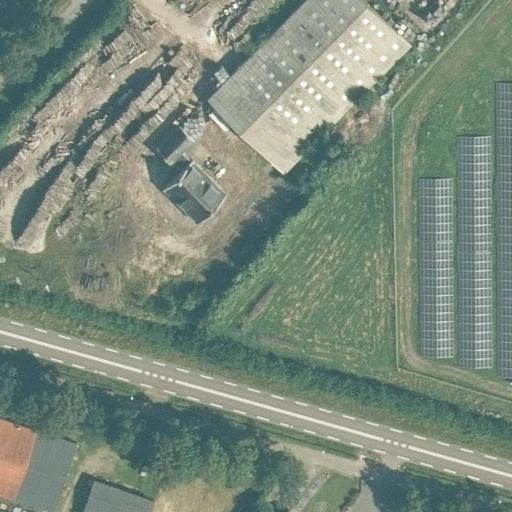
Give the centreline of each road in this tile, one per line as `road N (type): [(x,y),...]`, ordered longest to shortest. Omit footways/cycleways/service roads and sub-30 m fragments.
road 1 (unclassified): [(384,472),(146,405)]
road 2 (primary): [(392,443),(155,375)]
road 3 (primary): [(155,375),(0,331)]
road 4 (unclassified): [(146,405),(0,363)]
road 5 (unclassified): [(511,508),(384,472)]
road 6 (primary): [(511,477),(392,443)]
